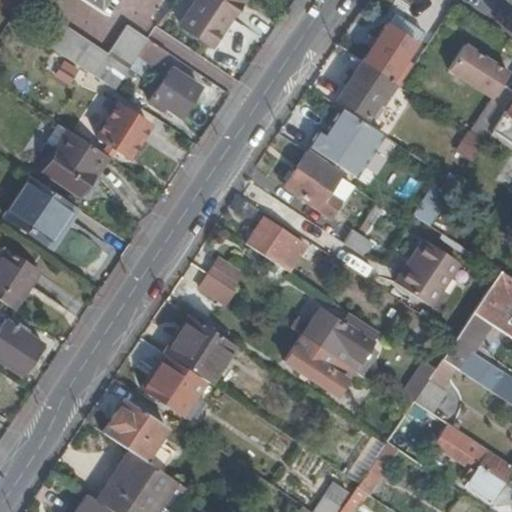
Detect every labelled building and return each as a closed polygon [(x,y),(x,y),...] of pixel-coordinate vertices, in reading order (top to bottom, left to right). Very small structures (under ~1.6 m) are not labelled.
[(1,0),(4,2),(0,7),(0,8),(12,15),(21,0),(1,0)] [(78,0),(102,15),(112,0),(78,0)] [(239,1),(237,0),(191,0),(174,27),(207,50),(239,1)] [(47,18),(34,38),(114,91),(128,67),(134,58),(145,41),(123,27),(104,55),(47,18)] [(414,46),(385,25),(360,63),(390,82),(403,63),(414,46)] [(154,46),(145,41),(134,58),(152,70),(155,72),(166,54),(154,46)] [(446,72),(491,101),(480,117),(494,126),(502,114),(511,98),(511,94),(500,87),(509,74),(464,45),(446,72)] [(128,67),(146,78),(152,70),(134,58),(128,67)] [(54,77),(69,84),(77,67),(62,60),(54,77)] [(376,103),(384,108),(398,88),(397,87),(390,82),(360,63),(336,101),(365,120),(376,103)] [(410,68),(403,63),(390,82),(397,87),(410,68)] [(179,118),(198,89),(169,69),(147,102),(161,111),(163,107),(179,118)] [(147,124),(117,105),(95,138),(124,158),(147,124)] [(511,105),(505,115),(502,114),(494,126),(490,131),(497,136),(511,145),(511,105)] [(318,135),(308,149),(353,178),(379,137),(340,111),(322,138),(318,135)] [(494,126),(480,117),(469,134),(482,143),(487,136),(490,131),(494,126)] [(461,129),(456,136),(478,151),(482,143),(469,134),(461,129)] [(497,136),(490,131),(487,136),(494,140),(497,136)] [(68,132),(42,172),(73,193),(99,154),(68,132)] [(104,157),(99,154),(73,193),(79,196),(104,157)] [(305,154),(283,187),(317,210),(338,179),(339,176),(305,154)] [(3,216),(51,247),(76,209),(28,177),(3,216)] [(349,186),(338,179),(317,210),(328,217),(349,186)] [(425,195),(411,214),(425,223),(438,205),(425,195)] [(246,221),(253,219),(258,211),(235,196),(227,208),(246,221)] [(261,221),(244,246),(286,273),(302,248),(261,221)] [(373,245),(351,230),(342,245),(364,259),(373,245)] [(405,266),(412,271),(400,288),(430,308),(458,264),(423,240),(405,266)] [(343,250),(338,258),(362,274),(367,265),(343,250)] [(37,274),(5,252),(0,259),(0,302),(13,311),(37,274)] [(217,262),(207,276),(229,290),(238,276),(217,262)] [(412,271),(405,266),(393,284),(400,288),(412,271)] [(511,280),(498,272),(469,314),(487,326),(511,342),(511,280)] [(197,290),(223,307),(233,293),(207,276),(206,276),(197,290)] [(288,329),(300,337),(354,372),(365,379),(380,356),(375,353),(383,340),(347,315),(341,324),(316,308),(306,323),(297,317),(288,329)] [(453,339),(438,360),(511,408),(511,382),(505,378),(469,354),(487,326),(469,314),(453,339)] [(233,347),(188,318),(163,355),(208,385),(233,347)] [(0,364),(17,377),(39,345),(3,322),(0,326),(0,364)] [(284,363),(338,398),(354,372),(300,337),(284,363)] [(200,384),(164,360),(142,393),(177,418),(200,384)] [(432,370),(422,364),(399,401),(407,407),(411,403),(411,401),(432,370)] [(166,430),(126,402),(104,435),(131,453),(162,474),(172,459),(162,451),(168,441),(161,436),(166,430)] [(411,403),(407,407),(383,444),(396,453),(424,411),(411,403)] [(433,446),(472,472),(466,482),(476,488),(472,494),(485,502),(488,496),(496,501),(511,475),(511,468),(449,428),(446,432),(429,421),(424,428),(438,437),(433,446)] [(382,445),(369,438),(344,476),(355,484),(382,445)] [(162,474),(131,453),(95,504),(108,511),(145,511),(152,502),(163,509),(180,486),(162,474)] [(289,476),(269,462),(259,475),(280,489),(285,481),(289,476)] [(285,481),(280,489),(277,492),(292,502),(296,496),(293,494),(297,489),(285,481)] [(350,493),(332,481),(322,496),(340,508),(350,493)] [(108,511),(95,504),(79,493),(66,511),(108,511)] [(337,511),(340,508),(322,496),(310,511),(337,511)] [(358,500),(351,496),(346,503),(353,508),(358,500)] [(346,503),(339,511),(350,511),(353,508),(346,503)]
